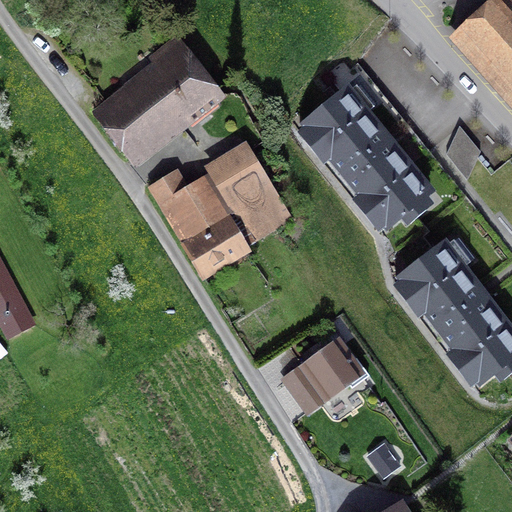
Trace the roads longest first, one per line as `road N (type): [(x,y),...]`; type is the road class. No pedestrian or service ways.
road 1 (residential): [(0,8),(339,511)]
road 2 (tertiary): [(511,126),(388,0)]
